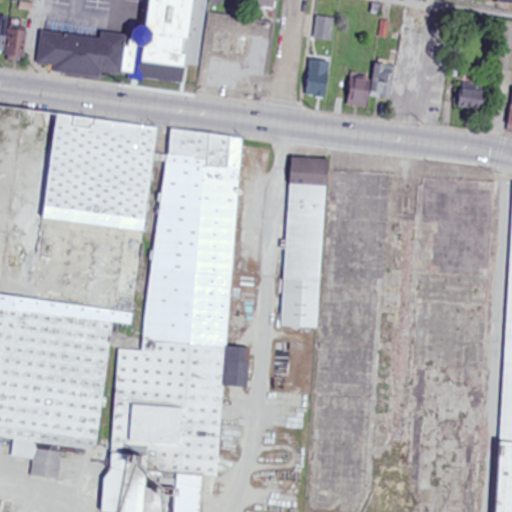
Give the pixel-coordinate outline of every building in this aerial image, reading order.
[(49,115),(35,221),(140,235),(154,129),(49,115)] [(172,130),(146,317),(146,350),(121,350),(113,470),(107,480),(106,509),(131,511),(148,511),(152,471),(180,474),(178,511),(205,511),(205,476),(221,477),(226,387),(252,389),(255,349),(231,346),(247,137),(172,130)] [(285,153),(275,324),(315,326),(325,156),(285,153)] [(511,511),(511,242),(502,441),(507,441),(502,511),(511,511)] [(0,297),(0,439),(11,441),(9,457),(30,460),(27,476),(56,480),(61,447),(94,452),(112,324),(129,326),(132,316),(0,297)]
